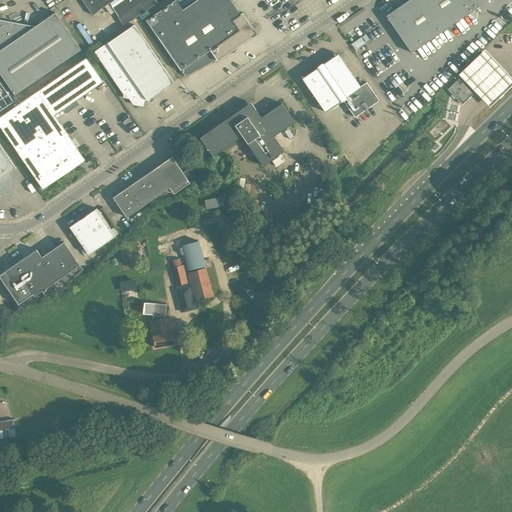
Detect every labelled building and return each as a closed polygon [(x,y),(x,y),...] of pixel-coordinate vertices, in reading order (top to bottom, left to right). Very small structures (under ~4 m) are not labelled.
[(81,0),(92,15),(104,6),(110,15),(115,11),(118,16),(117,17),(123,26),(157,2),(155,0),(81,0)] [(175,0),(146,21),(181,70),(182,69),(183,70),(182,71),(185,76),(212,61),(216,59),(217,61),(252,37),(255,35),(256,34),(256,32),(254,29),(253,29),(242,13),(240,14),(230,0),(196,0),(183,10),(175,0)] [(407,0),(386,15),(405,44),(411,53),(487,0),(407,0)] [(0,73),(14,94),(80,49),(55,12),(32,27),(26,26),(26,25),(0,19),(0,73)] [(134,24),(94,52),(124,94),(126,93),(133,104),(143,106),(143,103),(174,82),(134,24)] [(88,33),(80,38),(86,48),(94,43),(88,33)] [(493,107),(511,87),(511,78),(485,51),(462,74),(462,75),(476,90),(493,107)] [(317,68),(301,78),(324,111),(339,101),(340,102),(343,101),(354,117),(379,100),(366,82),(360,86),(340,56),(325,67),(322,62),(316,67),(317,68)] [(86,58),(0,116),(0,126),(42,189),(85,160),(54,115),(103,82),(86,58)] [(448,89),(461,103),(462,104),(476,90),(462,75),(448,89)] [(251,102),(236,113),(199,138),(212,156),(242,136),(262,165),(284,151),(273,136),(294,121),(281,103),(261,117),(251,102)] [(0,145),(0,193),(10,196),(13,181),(7,173),(15,167),(0,145)] [(172,156),(113,197),(126,217),(169,187),(172,192),(188,181),(172,156)] [(208,199),(209,208),(224,206),(223,197),(208,199)] [(96,208),(69,227),(88,254),(115,235),(96,208)] [(204,266),(198,240),(179,245),(186,271),(204,266)] [(41,257),(36,249),(0,274),(0,277),(18,304),(33,294),(34,295),(79,264),(63,242),(41,257)] [(186,276),(183,265),(170,268),(175,286),(187,283),(185,276),(186,276)] [(205,268),(187,273),(193,302),(213,296),(205,268)] [(134,287),(132,281),(121,283),(122,289),(134,287)] [(181,312),(185,311),(194,308),(189,288),(176,291),(181,312)] [(173,332),(176,331),(173,318),(170,319),(166,294),(145,297),(151,335),(152,335),(154,347),(174,343),(173,332)]
